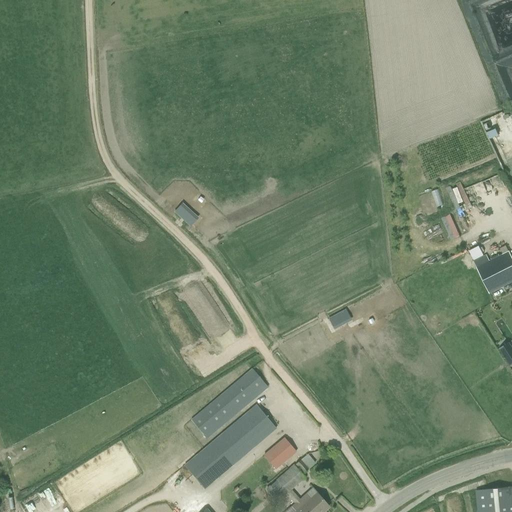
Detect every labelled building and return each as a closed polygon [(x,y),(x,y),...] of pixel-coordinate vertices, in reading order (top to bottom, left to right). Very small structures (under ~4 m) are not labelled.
[(445,187),(456,210),(469,204),(458,181),(445,187)] [(447,241),(458,237),(448,214),(438,218),(447,241)] [(469,252),(474,261),(483,256),(478,247),(469,252)] [(476,268),(489,293),(511,281),(511,259),(508,252),(489,262),(486,257),(473,262),(476,268)] [(331,329),(349,319),(344,309),(326,318),(331,329)] [(511,350),(508,344),(499,349),(510,366),(511,365),(511,350)] [(190,421),(206,439),(267,388),(252,369),(190,421)] [(248,412),(246,414),(183,466),(203,489),(275,429),(256,405),(250,410),(248,412)] [(275,469),(295,452),(283,438),(264,455),(275,469)] [(306,454),(295,465),(303,474),(314,463),(306,454)] [(285,494),(290,490),(304,478),(294,466),(266,489),(276,502),(285,494)] [(511,511),(511,487),(476,491),(477,511),(511,511)] [(290,490),(285,494),(294,504),(285,511),(322,511),(328,507),(321,499),(316,493),(312,488),(299,500),(290,490)]
